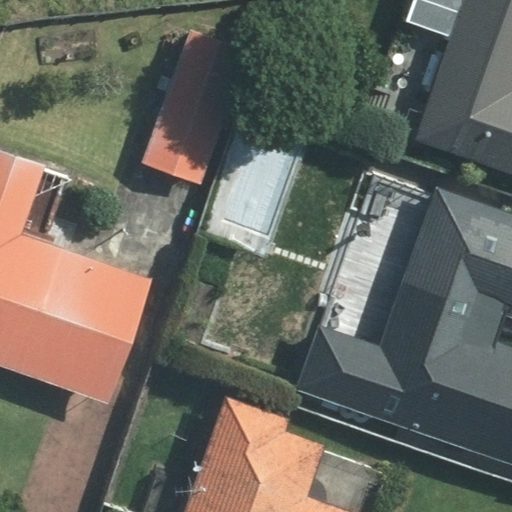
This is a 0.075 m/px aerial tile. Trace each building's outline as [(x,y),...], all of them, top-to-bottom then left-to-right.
[(511,0),(473,0),(425,130),(511,162),(511,0)] [(260,45),(199,22),(149,154),(210,177),(260,45)] [(59,156),(0,134),(0,346),(119,388),(161,272),(34,227),(59,156)] [(511,200),(447,177),(416,265),(423,268),(396,345),(333,323),(316,373),(511,441),(511,200)] [(236,388),(193,511),(381,511),(382,508),(316,485),(333,435),(299,423),(303,411),(236,388)]
